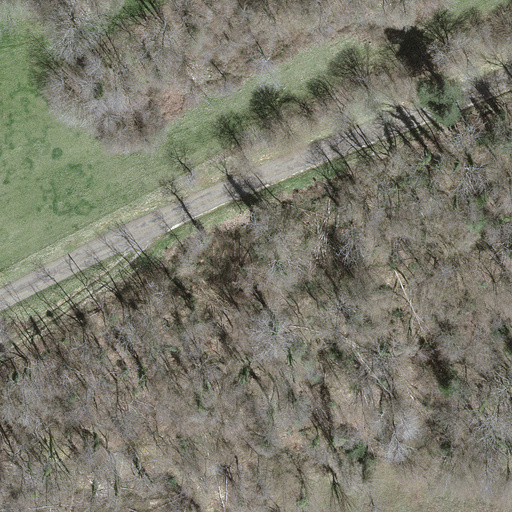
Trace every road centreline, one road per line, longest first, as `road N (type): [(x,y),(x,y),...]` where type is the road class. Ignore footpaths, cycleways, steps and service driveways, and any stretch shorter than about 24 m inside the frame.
road 1 (tertiary): [(511,74),(179,206),(0,297)]
road 2 (track): [(0,355),(179,206)]
